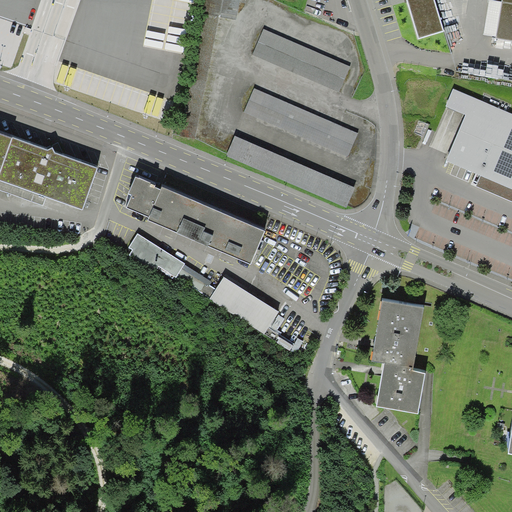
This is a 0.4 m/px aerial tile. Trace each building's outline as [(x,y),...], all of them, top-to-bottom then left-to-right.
[(69,0),(68,8),(108,15),(110,0),(69,0)] [(205,0),(204,10),(238,17),(240,1),(245,2),(245,0),(205,0)] [(403,0),(416,41),(443,33),(432,0),(403,0)] [(511,0),(499,0),(492,41),(511,44),(511,0)] [(352,69),(263,31),(253,54),(342,92),(352,69)] [(511,110),(453,85),(444,106),(465,115),(446,157),(482,173),(476,185),(511,200),(511,110)] [(246,110),(348,154),(357,131),(255,88),(246,110)] [(428,123),(419,120),(414,133),(422,136),(428,123)] [(0,166),(12,134),(0,129),(0,166)] [(0,166),(0,176),(81,207),(97,166),(12,134),(0,166)] [(355,186),(234,134),(225,155),(346,207),(355,186)] [(125,208),(148,217),(162,184),(135,173),(127,189),(132,191),(125,208)] [(148,217),(251,261),(265,227),(162,184),(148,217)] [(174,276),(182,264),(139,237),(132,248),(174,276)] [(277,342),(291,321),(223,276),(209,297),(277,342)] [(422,305),(383,298),(372,358),(383,360),(375,401),(418,409),(426,365),(411,362),(422,305)]
